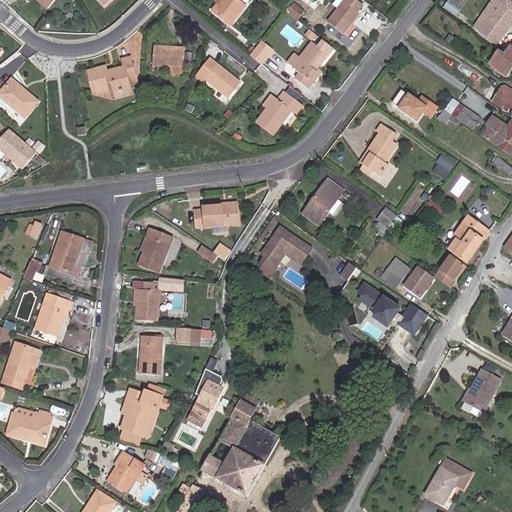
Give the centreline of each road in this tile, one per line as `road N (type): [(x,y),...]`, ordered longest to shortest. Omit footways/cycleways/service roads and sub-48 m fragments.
road 1 (unclassified): [(426,0),(301,154),(256,173),(120,188)]
road 2 (unclassified): [(511,231),(402,402),(344,511)]
road 3 (residential): [(26,489),(95,381),(120,188)]
road 4 (residential): [(0,11),(40,44),(71,51),(107,42),(157,0)]
road 5 (unknown): [(175,0),(267,80)]
road 6 (unclassified): [(120,188),(0,204)]
